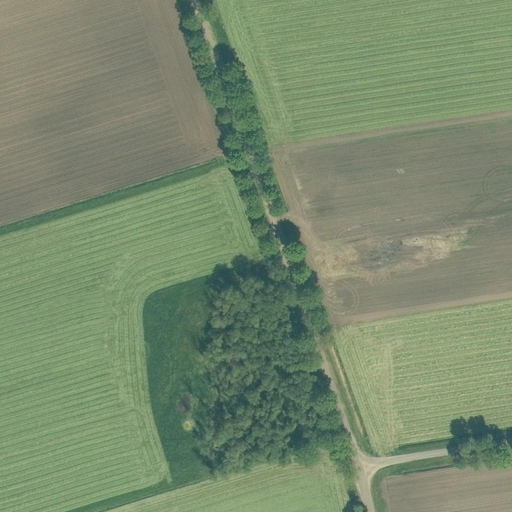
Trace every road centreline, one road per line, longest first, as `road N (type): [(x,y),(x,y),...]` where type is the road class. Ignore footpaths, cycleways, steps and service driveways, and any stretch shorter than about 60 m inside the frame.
road 1 (unclassified): [(360,463),(195,0)]
road 2 (unclassified): [(511,439),(360,463)]
